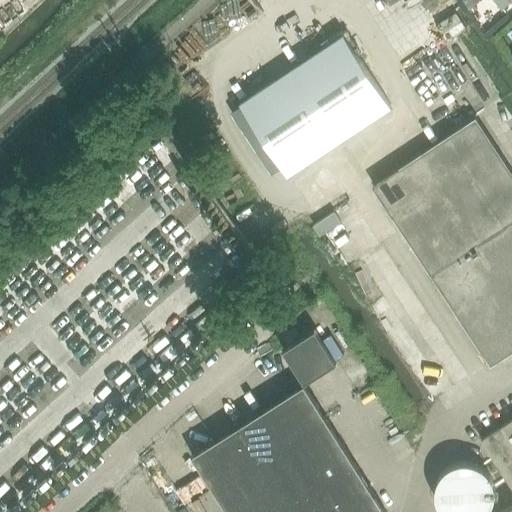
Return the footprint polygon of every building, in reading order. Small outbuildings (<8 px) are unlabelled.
[(343,33),(292,67),(240,101),(287,173),(339,139),(391,104),(343,33)] [(395,216),(432,273),(491,362),(511,348),(511,171),(475,116),(432,145),(373,184),(395,216)] [(304,381),(321,371),(336,361),(321,338),(315,327),(299,337),(282,348),(285,351),(304,381)] [(361,367),(349,376),(357,388),(369,379),(361,367)] [(436,371),(420,375),(425,393),(440,390),(436,371)] [(191,452),(229,511),(383,511),(386,511),(303,381),(191,452)] [(511,502),(496,511),(511,511),(511,417),(481,437),(511,483),(511,502)] [(381,458),(411,435),(404,425),(374,448),(381,458)]
